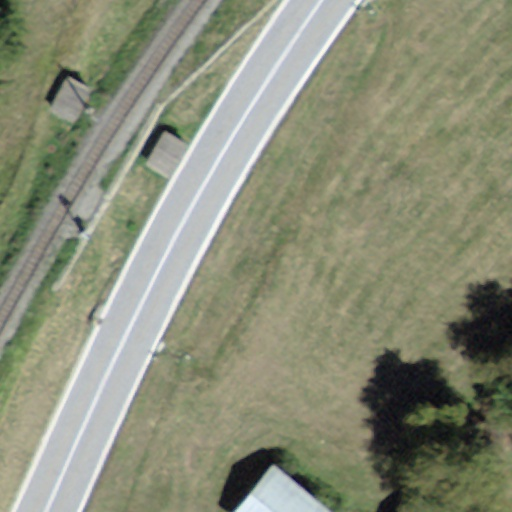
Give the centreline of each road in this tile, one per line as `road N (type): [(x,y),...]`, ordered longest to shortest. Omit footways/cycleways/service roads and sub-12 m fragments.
road 1 (primary): [(42,511),(214,162),(313,0)]
road 2 (track): [(511,404),(392,511)]
